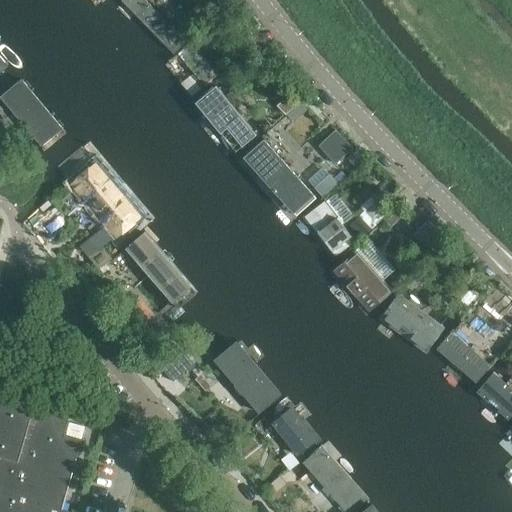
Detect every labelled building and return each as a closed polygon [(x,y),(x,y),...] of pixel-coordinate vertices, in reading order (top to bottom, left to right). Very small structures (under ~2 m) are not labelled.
[(145,0),(121,0),(120,1),(174,56),(187,43),(145,0)] [(207,90),(220,78),(190,44),(177,56),(207,90)] [(0,95),(32,135),(48,123),(10,76),(0,83),(0,95)] [(223,84),(211,94),(251,143),(264,133),(223,84)] [(320,143),(336,162),(354,146),(338,128),(320,143)] [(307,207),(319,196),(269,138),(256,149),(307,207)] [(71,182),(118,239),(143,218),(97,161),(71,182)] [(325,195),(340,183),(332,173),(317,185),(325,195)] [(365,236),(394,207),(378,192),(350,221),(365,236)] [(327,201),(307,217),(338,257),(358,241),(327,201)] [(413,236),(431,253),(446,238),(428,221),(413,236)] [(141,239),(126,252),(191,324),(206,311),(141,239)] [(359,249),(334,271),(371,313),(396,291),(359,249)] [(398,296),(379,323),(427,358),(447,331),(398,296)] [(454,333),(437,351),(477,386),(493,368),(454,333)] [(240,341),(217,360),(262,414),(285,395),(240,341)] [(511,386),(497,372),(478,392),(509,421),(511,417),(511,386)] [(61,511),(82,441),(65,436),(69,419),(0,399),(0,511),(61,511)] [(298,459),(315,445),(282,405),(265,420),(298,459)] [(356,511),(370,500),(324,447),(304,465),(344,511),(356,511)]
